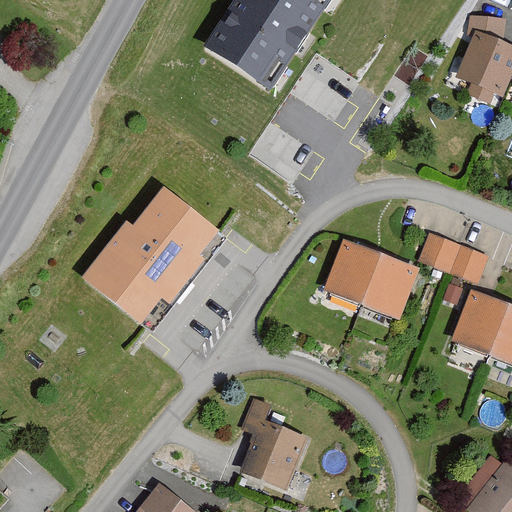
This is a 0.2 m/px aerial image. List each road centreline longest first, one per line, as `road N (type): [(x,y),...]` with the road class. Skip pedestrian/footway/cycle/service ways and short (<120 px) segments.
road 1 (residential): [(216,355),(327,211),(353,195),(435,191),(511,224)]
road 2 (residential): [(407,511),(409,485),(385,427),(338,383),(216,355)]
road 3 (secondary): [(0,233),(126,0)]
road 4 (residential): [(98,511),(216,355)]
